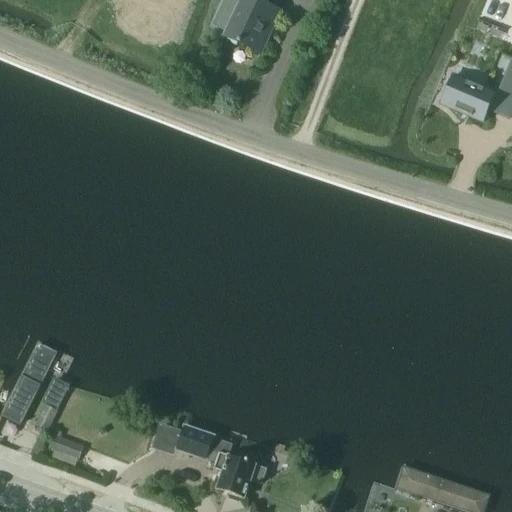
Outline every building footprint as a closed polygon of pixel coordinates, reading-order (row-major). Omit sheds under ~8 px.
[(226,0),(212,29),(214,30),(226,35),(224,37),(253,51),(261,35),(268,38),(280,13),(252,0),(242,0),(239,7),(226,1),(226,0)] [(442,102),(440,106),(483,124),(484,121),(487,113),(488,111),(509,120),(511,112),(511,64),(498,97),(495,95),(453,77),(451,81),(442,102)] [(0,410),(0,422),(22,433),(63,353),(36,339),(0,410)] [(57,382),(44,406),(57,413),(69,388),(57,382)] [(46,407),(36,427),(47,433),(58,413),(46,407)] [(250,482),(261,485),(266,470),(255,466),(256,464),(239,458),(238,461),(219,454),(219,455),(209,452),(214,438),(184,427),(176,451),(206,461),(206,459),(216,462),(213,470),(223,473),(217,491),(244,500),(250,482)] [(55,438),(50,450),(79,462),(84,450),(55,438)] [(392,493),(446,511),(490,511),(496,496),(402,464),(392,493)]
